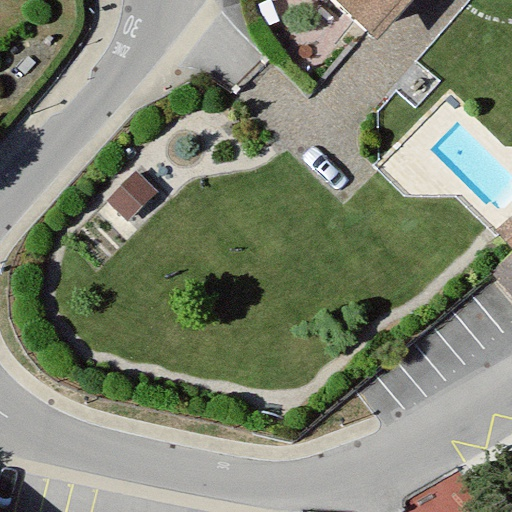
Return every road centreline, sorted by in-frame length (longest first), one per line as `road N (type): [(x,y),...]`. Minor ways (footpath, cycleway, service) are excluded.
road 1 (residential): [(233,467),(305,476),(361,472),(419,457),(511,399)]
road 2 (residential): [(161,0),(111,82),(0,207)]
road 3 (residential): [(0,398),(48,423),(233,467)]
